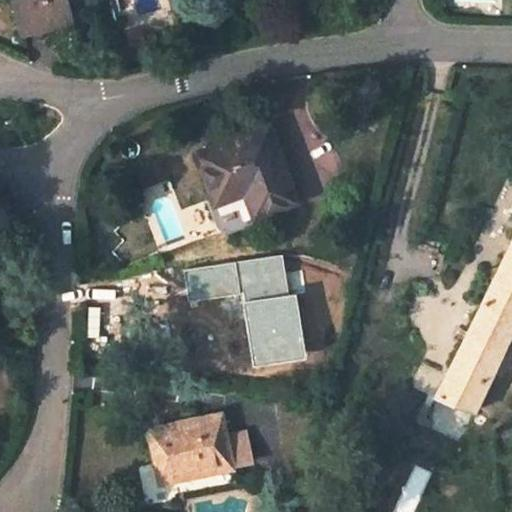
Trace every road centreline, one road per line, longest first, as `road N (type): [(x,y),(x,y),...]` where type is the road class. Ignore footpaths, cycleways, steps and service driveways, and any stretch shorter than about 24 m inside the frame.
road 1 (residential): [(61,268),(53,421),(37,511)]
road 2 (residential): [(401,39),(198,79)]
road 3 (residential): [(83,132),(143,95),(198,79)]
road 4 (residential): [(198,79),(76,97)]
road 5 (residential): [(61,268),(72,146)]
